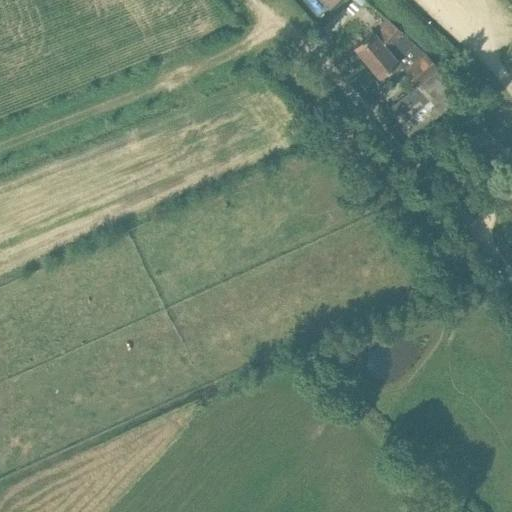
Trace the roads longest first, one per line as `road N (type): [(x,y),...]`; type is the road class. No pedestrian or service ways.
road 1 (track): [(511,286),(317,50),(272,25)]
road 2 (track): [(0,147),(181,76),(272,25)]
